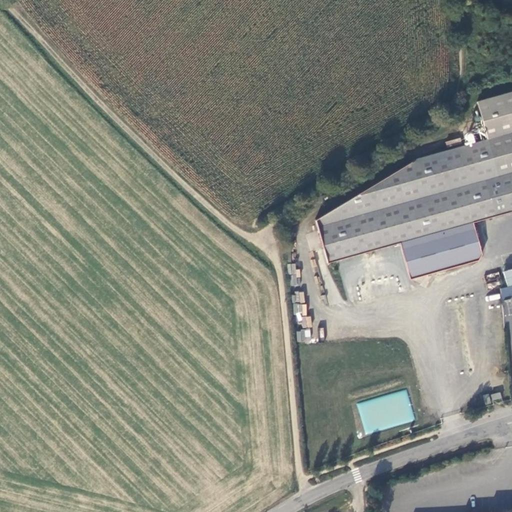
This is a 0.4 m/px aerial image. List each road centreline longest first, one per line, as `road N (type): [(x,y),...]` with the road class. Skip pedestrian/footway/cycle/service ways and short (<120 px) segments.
road 1 (track): [(3,0),(183,184),(276,258),(300,481)]
road 2 (unknown): [(511,409),(488,265),(493,233),(511,222)]
road 3 (tertiary): [(358,474),(511,423)]
